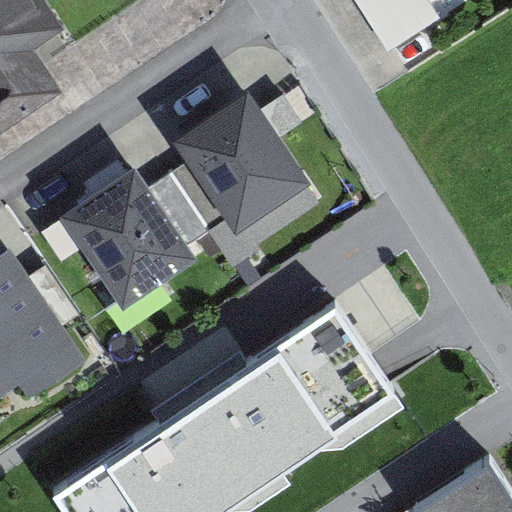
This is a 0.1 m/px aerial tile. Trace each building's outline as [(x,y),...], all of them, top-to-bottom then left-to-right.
[(0,0),(0,134),(77,89),(49,42),(69,28),(50,0),(0,0)] [(375,0),(402,39),(461,0),(375,0)] [(263,77),(185,128),(247,222),(325,171),(263,77)] [(148,155),(73,204),(134,297),(209,248),(148,155)] [(0,255),(0,379),(77,326),(19,242),(0,255)] [(352,296),(61,487),(77,511),(240,511),(418,395),(352,296)] [(511,511),(511,459),(506,451),(429,500),(436,511),(511,511)]
